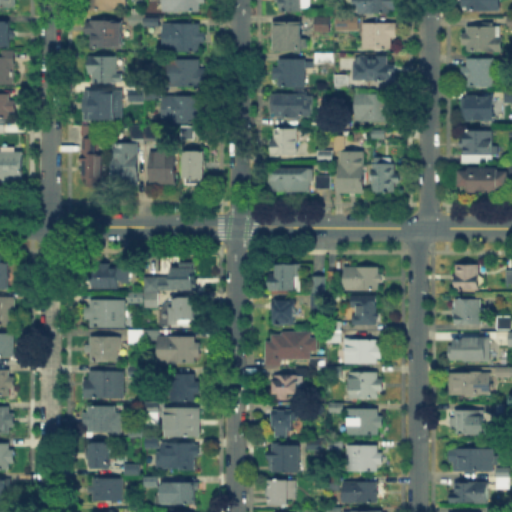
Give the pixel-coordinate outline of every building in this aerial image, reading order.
[(88,11),(88,0),(128,0),(128,11),(88,11)] [(158,13),(158,0),(202,0),(202,13),(158,13)] [(311,0),(311,7),(304,7),(304,14),(281,14),(281,0),(311,0)] [(356,15),(356,0),(396,0),(396,15),(356,15)] [(467,11),(467,0),(501,0),(501,11),(467,11)] [(0,44),(0,19),(8,19),(8,27),(12,27),(12,36),(8,36),(8,44),(0,44)] [(317,31),(317,20),(330,20),(330,32),(317,31)] [(338,31),(338,20),(357,20),(357,31),(338,31)] [(124,24),(124,49),(90,49),(90,24),(124,24)] [(201,24),(201,31),(207,31),(207,43),(201,43),(201,52),(166,52),(166,24),(201,24)] [(307,24),(307,52),(273,52),(273,24),(307,24)] [(365,25),(398,25),(398,52),(365,52),(365,25)] [(502,28),(502,54),(464,54),(464,28),(502,28)] [(14,82),(0,82),(0,48),(14,48),(14,82)] [(317,63),(317,55),(334,55),(334,63),(317,63)] [(122,58),(122,84),(92,84),(92,58),(122,58)] [(202,59),(202,70),(208,70),(208,90),(168,90),(168,59),(202,59)] [(356,60),(393,60),(393,82),(356,81),(356,60)] [(306,62),(306,88),(280,88),(280,82),(274,82),(274,68),(280,68),(280,62),(306,62)] [(467,87),(467,64),(498,64),(498,87),(467,87)] [(335,89),(335,78),(349,78),(349,89),(335,89)] [(143,100),(143,89),(128,88),(128,100),(143,100)] [(503,101),(511,100),(511,88),(502,89),(503,101)] [(147,97),(147,89),(161,89),(161,97),(147,97)] [(0,91),(8,91),(8,98),(14,98),(14,111),(9,111),(9,116),(0,116),(0,91)] [(355,94),(386,94),(386,99),(394,99),(394,123),(355,123),(355,94)] [(274,117),(274,95),(316,95),(316,117),(274,117)] [(124,96),(123,119),(87,119),(87,96),(124,96)] [(165,120),(165,98),(202,98),(202,120),(165,120)] [(463,99),(501,99),(501,121),(463,121),(463,99)] [(318,127),(318,116),(326,117),(326,127),(318,127)] [(131,140),(131,127),(156,127),(156,140),(131,140)] [(386,131),(386,136),(372,136),(372,128),(386,128),(386,131)] [(182,141),(182,129),(196,129),(196,141),(182,141)] [(300,131),(300,157),(274,156),(274,130),(300,131)] [(102,132),(102,185),(86,185),(86,132),(102,132)] [(497,133),(497,156),(464,156),(464,133),(497,133)] [(336,149),(336,135),(346,135),(346,150),(336,149)] [(0,144),(14,144),(14,148),(22,148),(22,176),(13,176),(13,182),(1,182),(1,176),(0,176),(0,144)] [(112,184),(112,146),(140,146),(140,184),(112,184)] [(319,161),(319,149),(333,149),(333,161),(319,161)] [(176,153),(176,189),(153,189),(153,153),(176,153)] [(187,154),(207,154),(206,186),(187,186),(187,154)] [(342,193),(342,154),(365,154),(365,193),(342,193)] [(374,192),(375,164),(395,164),(395,193),(374,192)] [(273,194),(273,169),(311,169),(311,194),(273,194)] [(460,191),(460,170),(503,170),(503,192),(460,191)] [(319,190),(319,177),(331,177),(331,190),(319,190)] [(198,289),(171,289),(171,269),(182,269),(182,262),(198,262),(198,289)] [(454,288),(454,277),(452,277),(452,271),(454,271),(454,262),(477,262),(477,288),(454,288)] [(0,265),(10,265),(10,289),(0,289),(0,265)] [(298,292),(270,292),(270,276),(279,276),(279,265),(298,265),(298,292)] [(91,291),(91,267),(128,267),(128,291),(91,291)] [(365,286),(346,286),(346,269),(384,269),(384,286),(365,286)] [(313,292),(313,277),(327,277),(327,292),(313,292)] [(453,322),(453,313),(451,313),(451,303),(453,303),(453,296),(479,296),(479,322),(453,322)] [(313,307),(313,297),(325,297),(325,307),(313,307)] [(0,326),(0,298),(19,298),(19,326),(0,326)] [(355,323),(355,298),(378,298),(378,323),(355,323)] [(126,301),(126,328),(92,328),(92,320),(85,319),(85,309),(92,309),(92,300),(126,301)] [(198,301),(198,327),(173,326),(173,300),(198,301)] [(276,323),(276,302),(296,302),(296,323),(276,323)] [(495,327),(495,314),(509,314),(509,328),(495,327)] [(330,323),(343,323),(343,342),(330,342),(330,323)] [(133,343),(133,332),(147,332),(147,343),(133,343)] [(314,359),(313,361),(284,361),(284,366),(270,366),(270,342),(276,342),(276,332),(313,332),(313,342),(319,342),(319,351),(313,351),(314,359)] [(0,334),(19,334),(19,358),(0,358),(0,334)] [(487,335),(487,359),(461,359),(461,357),(447,357),(446,342),(452,342),(452,336),(462,336),(462,335),(487,335)] [(198,338),(198,342),(204,342),(204,356),(198,356),(198,363),(162,363),(162,337),(198,338)] [(90,338),(122,339),(122,362),(90,362),(90,338)] [(383,342),(383,364),(347,364),(347,342),(383,342)] [(314,367),(314,359),(329,359),(329,367),(314,367)] [(494,374),(494,364),(508,364),(508,374),(494,374)] [(132,378),(132,367),(144,367),(144,378),(132,378)] [(448,392),(448,370),(463,370),(463,369),(480,369),(480,370),(489,370),(489,392),(475,392),(475,394),(463,394),(463,392),(448,392)] [(0,395),(0,372),(13,372),(12,395),(0,395)] [(92,377),(92,372),(127,372),(127,399),(87,399),(87,377),(92,377)] [(352,375),(381,375),(381,400),(352,400),(352,375)] [(203,377),(203,402),(173,402),(174,376),(203,377)] [(274,396),(274,379),(299,379),(299,396),(274,396)] [(334,412),(334,402),(345,402),(345,412),(334,412)] [(494,402),(494,411),(509,411),(509,402),(494,402)] [(148,404),(160,404),(160,413),(148,412),(148,404)] [(123,407),(123,433),(87,433),(87,407),(123,407)] [(453,408),(481,407),(481,432),(453,432),(453,424),(448,424),(448,415),(453,415),(453,408)] [(274,427),(274,408),(296,408),(296,427),(274,427)] [(0,409),(16,409),(16,434),(0,434),(0,409)] [(381,409),(381,419),(386,419),(386,429),(381,429),(381,436),(347,436),(347,409),(381,409)] [(167,410),(202,410),(202,437),(167,437),(167,410)] [(133,438),(133,430),(143,430),(143,438),(133,438)] [(146,447),(146,438),(157,438),(157,447),(146,447)] [(310,452),(310,440),(322,440),(322,452),(310,452)] [(0,444),(14,444),(14,471),(0,471),(0,444)] [(93,469),(93,445),(111,445),(111,469),(93,469)] [(164,470),(164,445),(197,445),(196,470),(164,470)] [(492,446),(492,469),(475,469),(475,470),(463,470),(463,469),(451,469),(451,459),(448,459),(448,447),(451,447),(451,446),(492,446)] [(272,474),(272,447),(298,447),(298,474),(272,474)] [(378,447),(378,454),(385,454),(385,465),(378,465),(378,472),(349,472),(349,447),(378,447)] [(126,471),(126,461),(140,461),(140,471),(126,471)] [(494,474),(494,465),(508,465),(508,474),(494,474)] [(146,483),(146,473),(159,473),(159,483),(146,483)] [(494,474),(494,487),(508,487),(508,480),(508,474),(494,474)] [(174,497),(174,477),(196,477),(196,497),(174,497)] [(0,502),(0,480),(11,480),(11,502),(0,502)] [(91,501),(91,480),(125,480),(125,501),(91,501)] [(317,493),(317,480),(339,480),(338,493),(317,493)] [(453,480),(487,480),(487,501),(448,501),(448,489),(453,489),(453,480)] [(273,482),(297,482),(297,504),(273,504),(273,482)] [(346,483),(380,483),(380,504),(346,504),(346,483)] [(131,508),(131,499),(144,499),(143,508),(131,508)]
